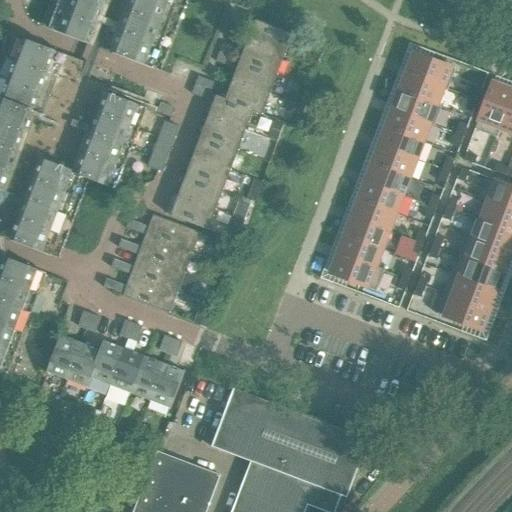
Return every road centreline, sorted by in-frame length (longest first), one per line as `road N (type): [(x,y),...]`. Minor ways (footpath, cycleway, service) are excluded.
road 1 (residential): [(95,280),(120,210),(167,185),(191,120),(181,91),(25,31),(15,0)]
road 2 (residential): [(292,310),(274,363),(91,296),(95,280)]
